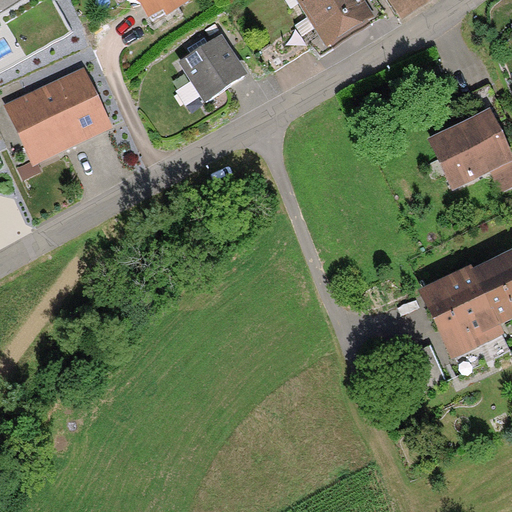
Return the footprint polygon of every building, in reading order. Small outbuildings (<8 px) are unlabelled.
[(188,0),(141,0),(154,21),(188,0)] [(300,0),(311,17),(337,0),(300,0)] [(361,0),(337,0),(311,17),(330,45),(373,18),(361,0)] [(435,0),(391,0),(406,21),(436,1),(435,0)] [(221,43),(182,67),(194,86),(201,97),(205,102),(243,78),(221,43)] [(12,106),(4,109),(30,162),(32,164),(106,128),(79,73),(12,106)] [(462,101),(471,119),(490,110),(492,114),(503,109),(491,85),(462,101)] [(183,103),(201,97),(194,86),(176,93),(183,103)] [(0,111),(4,109),(12,106),(5,91),(0,93),(0,111)] [(471,119),(427,141),(453,193),(490,175),(501,196),(511,189),(511,154),(492,114),(490,110),(471,119)] [(32,164),(30,162),(17,169),(22,180),(36,173),(32,164)] [(511,251),(474,270),(502,327),(511,322),(511,251)] [(506,335),(502,327),(474,270),(473,268),(417,293),(450,362),(506,335)] [(430,347),(396,362),(412,397),(446,382),(430,347)]
